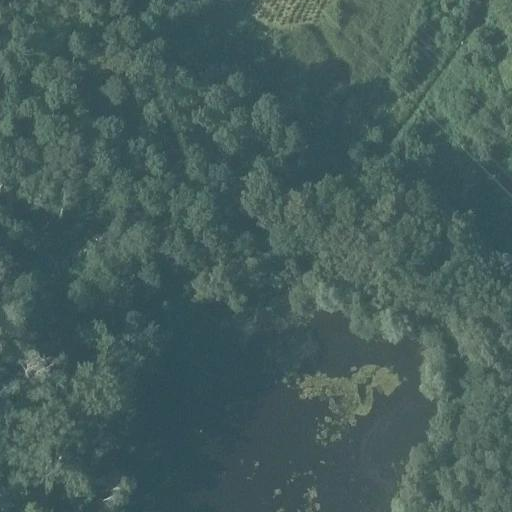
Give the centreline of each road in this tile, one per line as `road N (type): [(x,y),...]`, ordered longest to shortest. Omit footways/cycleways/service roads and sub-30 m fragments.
road 1 (track): [(75,511),(86,378),(136,303),(247,257),(315,258)]
road 2 (track): [(315,258),(494,0)]
